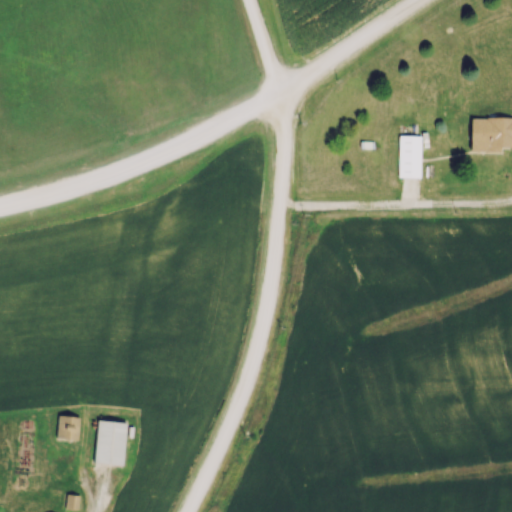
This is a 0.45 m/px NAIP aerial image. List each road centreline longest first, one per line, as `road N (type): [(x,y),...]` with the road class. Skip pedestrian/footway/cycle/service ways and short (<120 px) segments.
road 1 (residential): [(251,0),(281,112),(275,266),(240,413),(187,511)]
road 2 (residential): [(425,0),(305,84),(143,164),(0,205)]
